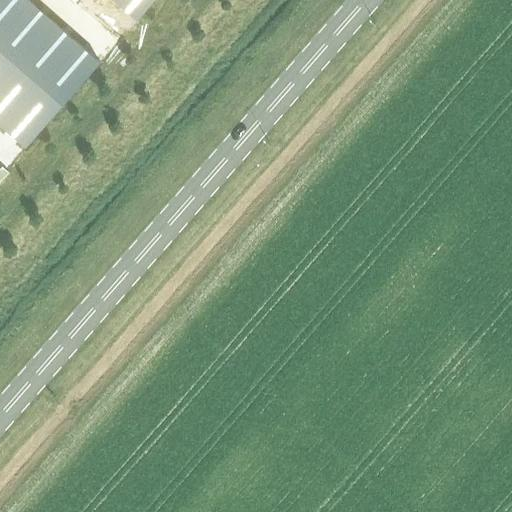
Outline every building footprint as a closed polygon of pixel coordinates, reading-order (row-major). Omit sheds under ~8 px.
[(28,0),(0,0),(0,38),(32,2),(28,0)] [(116,0),(115,1),(136,19),(152,0),(116,0)] [(32,2),(0,38),(0,50),(16,65),(54,23),(32,2)] [(54,23),(16,65),(39,85),(77,43),(54,23)] [(77,43),(39,85),(62,106),(100,63),(77,43)] [(0,50),(0,83),(16,65),(0,50)] [(16,65),(0,83),(0,126),(2,128),(39,85),(16,65)] [(39,85),(2,128),(25,148),(62,106),(39,85)]
